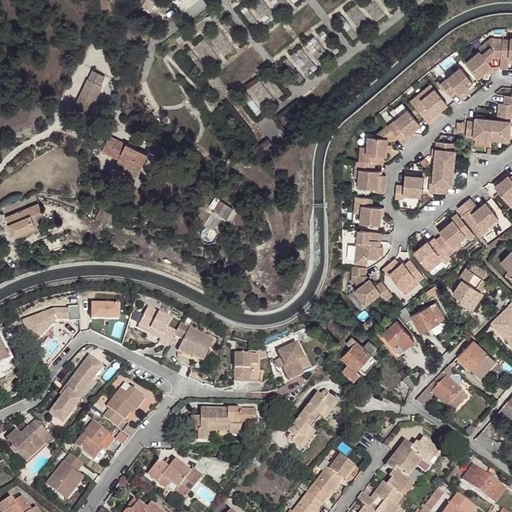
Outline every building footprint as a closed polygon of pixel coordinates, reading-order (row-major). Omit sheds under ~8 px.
[(150,12),(155,3),(149,0),(145,0),(142,7),(150,12)] [(434,18),(437,23),(443,18),(440,14),(434,18)] [(501,58),(500,68),(508,69),(509,62),(509,58),(511,58),(511,37),(511,39),(503,39),(502,42),(501,58)] [(479,52),(466,63),(478,78),(485,72),(492,67),(488,62),(492,58),(501,58),(502,42),(499,42),(495,42),(494,39),(491,39),(489,41),(495,43),(493,45),(482,54),(479,51),(479,52)] [(489,41),(477,50),(479,52),(479,51),(482,54),(493,45),(495,43),(489,41)] [(460,68),(440,84),(450,97),(456,92),(459,94),(465,89),(473,83),(460,68)] [(92,70),(88,79),(100,85),(105,76),(92,70)] [(102,86),(100,85),(88,79),(75,107),(89,114),(102,86)] [(430,85),(417,96),(421,101),(434,90),(430,85)] [(465,89),(459,94),(462,99),(468,93),(465,89)] [(410,101),(429,123),(435,118),(433,116),(439,111),(446,105),(434,90),(421,101),(417,96),(410,101)] [(220,97),(213,103),(218,107),(224,101),(220,97)] [(493,120),(491,139),(509,141),(511,119),(510,118),(511,113),(511,104),(504,104),(500,103),(499,103),(498,112),(502,112),(501,121),(497,120),(493,120)] [(397,137),(402,144),(408,139),(406,137),(413,131),(420,126),(408,111),(388,127),(397,137)] [(484,119),(475,118),(475,122),(467,121),(466,137),(491,139),(493,120),(484,119)] [(374,164),(382,164),(382,157),(385,158),(386,151),(386,144),(387,139),(390,143),(397,137),(388,127),(388,126),(381,132),(383,135),(377,139),(374,139),(368,138),(367,147),(367,150),(359,149),(358,162),(374,164)] [(138,173),(147,154),(109,135),(102,151),(118,158),(126,162),(124,167),(138,173)] [(455,143),(436,141),(435,149),(434,157),(434,167),(453,169),(455,151),(454,150),(455,143)] [(136,177),(138,173),(124,167),(126,162),(118,158),(114,167),(136,177)] [(358,162),(355,162),(354,170),(358,170),(358,178),(357,188),(376,190),(376,193),(384,193),(386,176),(381,175),(378,175),(378,172),(373,171),(374,164),(358,162)] [(453,169),(434,167),(433,177),(431,193),(447,195),(447,187),(452,188),(453,169)] [(413,176),(404,175),(403,185),(396,184),(395,198),(403,199),(403,196),(421,198),(423,177),(413,176)] [(502,181),(494,187),(507,202),(511,198),(511,176),(510,178),(508,175),(502,181)] [(4,214),(5,218),(38,203),(34,194),(1,208),(4,214)] [(214,209),(220,199),(216,196),(209,206),(214,209)] [(355,198),(354,206),(361,207),(361,214),(360,223),(379,225),(380,216),(381,208),(371,207),(372,199),(355,198)] [(459,210),(478,233),(483,228),(485,230),(499,218),(486,203),(473,213),(471,209),(476,205),(470,198),(459,207),(459,210)] [(233,207),(220,199),(214,209),(214,210),(226,218),(233,207)] [(5,218),(13,236),(35,227),(30,216),(41,211),(38,203),(5,218)] [(361,207),(354,206),(353,214),(361,214),(361,207)] [(30,216),(35,227),(13,236),(15,240),(41,229),(36,218),(43,215),(41,211),(30,216)] [(465,235),(468,239),(474,234),(456,213),(451,218),(453,221),(446,226),(439,232),(442,235),(436,240),(449,255),(455,250),(452,247),(465,235)] [(0,225),(7,243),(15,240),(13,236),(5,218),(4,214),(0,215),(0,225)] [(380,233),(357,231),(353,264),(365,265),(366,259),(377,260),(377,255),(382,256),(383,247),(379,246),(377,246),(377,242),(379,242),(380,233)] [(436,240),(435,239),(428,244),(427,243),(421,248),(414,254),(426,269),(434,263),(436,266),(442,261),(445,264),(451,259),(449,255),(436,240)] [(511,250),(501,262),(511,273),(511,250)] [(382,269),(387,277),(389,275),(401,291),(415,280),(417,283),(424,278),(413,264),(407,270),(403,265),(402,263),(400,265),(395,259),(382,269)] [(409,260),(403,265),(407,270),(413,264),(409,260)] [(483,278),(487,271),(471,261),(459,278),(462,280),(453,294),(460,299),(459,301),(469,308),(480,291),(476,288),(483,278)] [(434,263),(426,269),(428,272),(436,266),(434,263)] [(364,269),(350,267),(349,276),(354,277),(354,285),(353,287),(356,287),(357,290),(354,293),(365,306),(380,293),(385,300),(392,295),(382,283),(376,287),(367,277),(364,276),(364,269)] [(442,288),(458,277),(454,272),(439,283),(442,288)] [(483,278),(476,288),(480,291),(487,281),(485,280),(483,278)] [(415,280),(401,291),(405,295),(418,284),(417,283),(415,280)] [(428,297),(439,290),(435,285),(425,293),(427,296),(428,297)] [(469,308),(472,310),(484,293),(480,291),(469,308)] [(334,306),(341,312),(344,308),(337,303),(334,306)] [(412,319),(419,333),(426,330),(439,322),(444,319),(435,303),(411,316),(406,307),(398,312),(404,322),(412,319)] [(148,307),(138,325),(149,331),(150,329),(163,335),(161,340),(159,343),(168,347),(174,335),(176,331),(167,327),(171,319),(148,307)] [(489,326),(501,337),(511,325),(511,312),(506,307),(489,326)] [(331,311),(319,325),(324,329),(336,315),(331,311)] [(392,348),(398,355),(415,341),(397,320),(382,333),(393,346),(392,348)] [(442,327),(439,322),(426,330),(429,334),(442,327)] [(176,331),(174,335),(183,340),(177,351),(191,357),(192,356),(193,354),(195,355),(196,358),(203,361),(214,340),(180,323),(176,331)] [(161,340),(163,335),(150,329),(149,331),(148,333),(161,340)] [(341,357),(348,363),(342,370),(354,380),(361,373),(357,369),(376,348),(368,340),(363,346),(352,336),(346,343),(350,347),(341,357)] [(0,367),(11,362),(0,339),(0,367)] [(473,340),(457,357),(461,360),(470,369),(486,352),(473,340)] [(296,343),(277,352),(284,366),(282,367),(288,381),(303,374),(297,361),(304,358),(296,343)] [(495,361),(486,352),(470,369),(480,378),(495,361)] [(234,354),(234,383),(249,383),(250,365),(257,365),(257,354),(234,354)] [(75,406),(77,408),(82,401),(96,384),(92,380),(94,377),(90,373),(97,362),(89,355),(60,395),(62,396),(49,413),(62,423),(75,406)] [(0,380),(16,373),(11,362),(0,367),(0,380)] [(97,362),(90,373),(94,377),(102,366),(97,362)] [(448,378),(454,371),(452,369),(448,366),(443,371),(442,373),(445,376),(446,376),(448,378)] [(442,373),(427,389),(430,392),(435,396),(453,413),(468,397),(448,378),(446,376),(445,376),(442,373)] [(403,380),(411,390),(417,385),(409,375),(403,380)] [(109,409),(103,416),(116,427),(122,419),(124,420),(130,413),(133,409),(135,411),(136,411),(146,399),(130,387),(126,393),(120,389),(106,406),(109,409)] [(424,392),(416,400),(420,403),(425,407),(434,397),(430,393),(430,392),(427,389),(424,392)] [(323,390),(320,394),(317,392),(302,412),(315,422),(320,416),(327,407),(329,409),(336,400),(323,390)] [(502,408),(501,409),(502,409),(511,417),(511,398),(508,403),(507,402),(502,408)] [(329,409),(327,407),(320,416),(325,420),(339,402),(336,400),(329,409)] [(256,410),(200,409),(200,416),(191,416),(191,431),(197,431),(197,440),(208,440),(208,431),(208,425),(229,425),(229,431),(229,434),(246,434),(246,422),(256,422),(256,410)] [(290,434),(287,438),(300,448),(306,439),(304,437),(311,428),(315,422),(302,412),(287,431),(290,434)] [(23,453),(30,459),(45,445),(46,447),(54,440),(36,420),(23,432),(20,434),(19,432),(16,430),(6,439),(6,440),(7,440),(12,446),(11,447),(20,456),(23,453)] [(93,421),(74,445),(90,457),(100,444),(103,447),(103,448),(106,450),(115,439),(93,421)] [(490,421),(474,440),(485,448),(500,430),(490,421)] [(316,432),(311,428),(304,437),(306,439),(300,448),(302,450),(316,432)] [(405,440),(395,453),(415,468),(417,465),(422,460),(425,462),(436,447),(423,437),(418,443),(414,448),(412,446),(405,440)] [(100,444),(90,457),(93,460),(103,448),(103,447),(100,444)] [(436,447),(425,462),(427,464),(439,449),(436,447)] [(20,456),(26,463),(30,459),(23,453),(20,456)] [(330,470),(329,469),(340,455),(337,453),(329,463),(324,459),(318,468),(323,472),(326,474),(330,470)] [(391,478),(386,484),(400,495),(412,479),(408,477),(415,468),(395,453),(385,466),(392,472),(395,473),(391,478)] [(83,476),(77,472),(83,464),(70,454),(45,485),(63,498),(76,483),(77,484),(83,476)] [(323,472),(308,492),(323,503),(341,479),(344,481),(355,466),(340,455),(329,469),(330,470),(326,474),(323,472)] [(158,460),(147,474),(165,489),(170,482),(178,488),(180,485),(190,492),(202,476),(192,468),(190,471),(174,459),(172,463),(168,468),(163,464),(158,460)] [(163,464),(168,468),(172,463),(167,459),(163,464)] [(260,465),(253,459),(251,462),(258,468),(260,465)] [(425,462),(422,460),(417,465),(426,472),(430,466),(427,464),(425,462)] [(473,464),(462,479),(495,503),(506,488),(473,464)] [(243,473),(248,476),(252,471),(247,467),(243,473)] [(66,501),(84,478),(83,476),(77,484),(76,483),(63,498),(66,501)] [(402,497),(414,481),(412,479),(400,495),(402,497)] [(362,493),(357,499),(365,505),(373,511),(396,511),(399,508),(396,505),(402,497),(400,495),(386,484),(383,482),(373,495),(383,502),(378,508),(372,504),(374,502),(370,499),(362,493)] [(184,499),(190,492),(180,485),(178,488),(175,492),(184,499)] [(437,488),(430,498),(435,502),(442,492),(437,488)] [(292,511),(290,511),(288,511),(316,511),(323,503),(308,492),(292,511)] [(467,511),(473,505),(457,493),(443,511),(467,511)] [(378,508),(383,502),(373,495),(370,499),(374,502),(372,504),(378,508)] [(0,503),(0,511),(38,511),(36,507),(32,510),(22,496),(14,501),(11,497),(0,503)] [(406,499),(402,497),(396,505),(399,508),(406,499)] [(427,511),(435,502),(430,498),(421,511),(419,511),(427,511)] [(128,510),(131,510),(138,501),(134,499),(125,511),(127,510),(128,510)] [(162,511),(150,502),(146,508),(138,501),(131,510),(128,510),(127,510),(125,511),(124,511),(162,511)]
